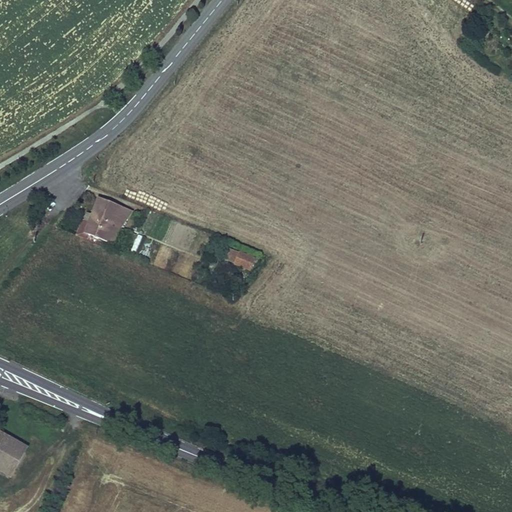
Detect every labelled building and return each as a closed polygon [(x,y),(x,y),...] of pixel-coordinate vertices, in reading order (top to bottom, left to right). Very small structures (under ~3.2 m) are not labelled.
[(120,204),(100,196),(93,214),(87,212),(84,220),(80,218),(74,234),(86,239),(89,231),(115,242),(122,226),(114,222),(120,204)] [(134,210),(120,204),(114,222),(122,226),(134,210)] [(137,235),(128,251),(134,254),(143,238),(137,235)] [(259,260),(242,253),(237,263),(255,271),(259,260)] [(29,447),(0,431),(0,470),(12,478),(29,447)]
